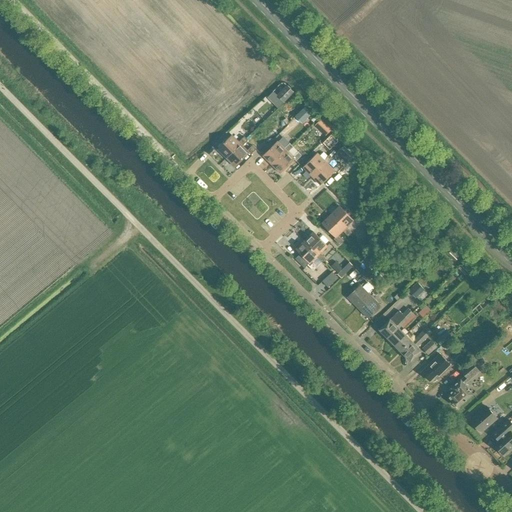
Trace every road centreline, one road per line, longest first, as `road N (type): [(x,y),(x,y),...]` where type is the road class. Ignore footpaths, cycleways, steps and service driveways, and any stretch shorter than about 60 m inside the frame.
road 1 (unclassified): [(420,511),(0,87)]
road 2 (primary): [(511,256),(258,0)]
road 3 (tertiary): [(511,494),(432,427),(257,248)]
road 4 (tertiary): [(210,201),(11,0)]
road 5 (unclassified): [(257,248),(296,212),(250,165),(210,201)]
